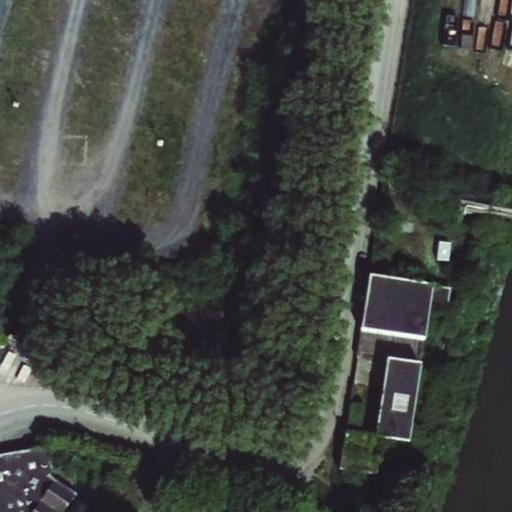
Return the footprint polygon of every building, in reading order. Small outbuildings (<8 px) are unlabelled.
[(450,288),(368,274),(360,329),(421,339),(425,312),(445,314),(450,288)] [(415,363),(384,358),(373,435),(402,439),(415,363)] [(349,399),(345,421),(359,423),(363,401),(349,399)] [(364,471),(366,451),(369,434),(344,430),(341,448),(338,468),(364,471)] [(53,469),(48,446),(0,453),(0,511),(66,511),(78,494),(51,475),(53,469)] [(366,451),(364,471),(374,473),(377,453),(366,451)]
